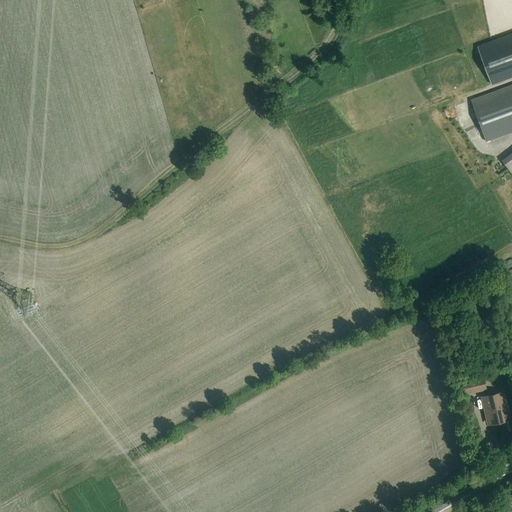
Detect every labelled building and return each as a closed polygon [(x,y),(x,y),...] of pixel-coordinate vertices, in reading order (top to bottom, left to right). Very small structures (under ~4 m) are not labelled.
[(511,77),(511,34),(477,47),(491,85),(511,77)] [(486,143),(511,133),(511,85),(471,101),(486,143)] [(511,152),(501,160),(511,174),(511,152)] [(465,394),(486,389),(483,377),(479,378),(478,374),(463,377),(464,382),(462,382),(465,394)] [(488,424),(509,419),(503,393),(482,398),(488,424)]
